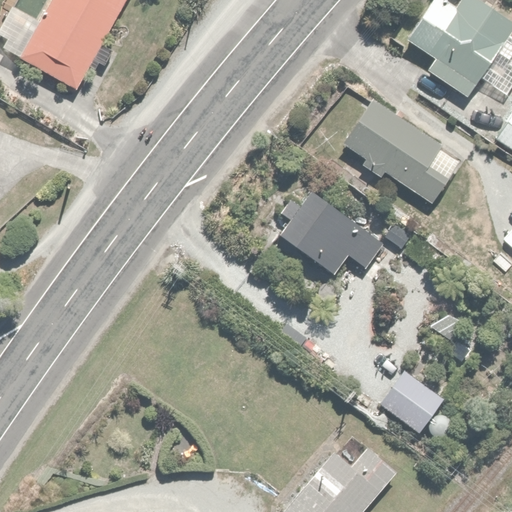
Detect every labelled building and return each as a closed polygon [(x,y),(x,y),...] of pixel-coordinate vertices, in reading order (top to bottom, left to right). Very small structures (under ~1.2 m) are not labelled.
[(77,68),(109,0),(41,0),(21,41),(77,68)] [(511,24),(479,0),(418,0),(405,18),(485,78),(511,42),(511,24)] [(453,140),(370,84),(342,126),(425,182),(453,140)] [(511,107),(491,140),(511,153),(511,107)] [(374,224),(311,177),(279,219),(328,255),(343,235),(358,245),(374,224)] [(400,251),(411,234),(390,219),(379,236),(400,251)] [(411,234),(400,251),(422,266),(433,249),(411,234)] [(444,307),(430,324),(446,337),(460,321),(444,307)] [(436,383),(399,356),(377,387),(413,414),(436,383)] [(451,415),(427,416),(427,436),(451,436),(451,415)] [(322,511),(375,453),(343,425),(282,492),(304,511),(322,511)]
